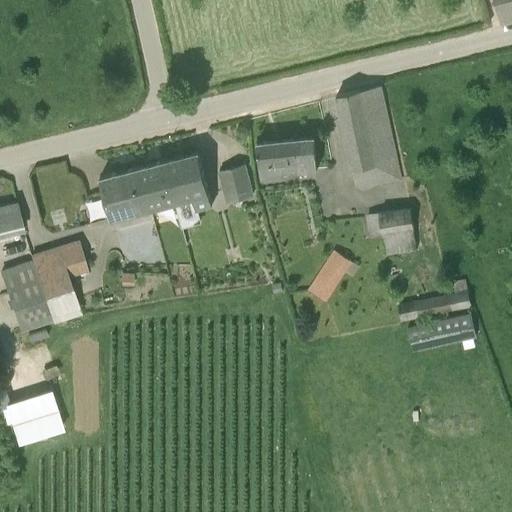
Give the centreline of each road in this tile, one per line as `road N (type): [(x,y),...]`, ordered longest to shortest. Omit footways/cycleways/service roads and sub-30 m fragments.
road 1 (tertiary): [(168,119),(511,33)]
road 2 (tertiary): [(0,160),(168,119)]
road 3 (unclassified): [(168,119),(139,0)]
